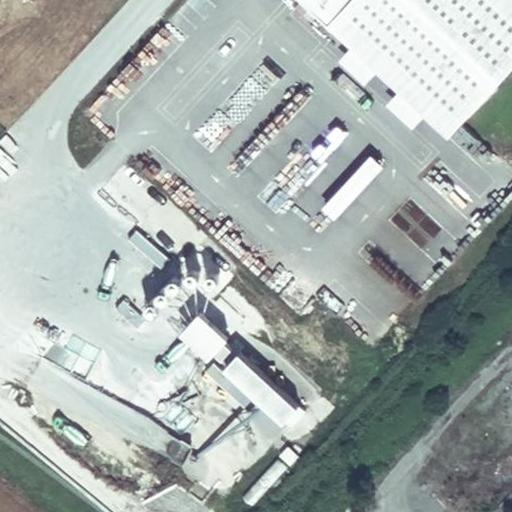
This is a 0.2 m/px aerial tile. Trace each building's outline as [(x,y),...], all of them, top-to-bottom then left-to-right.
[(511,0),(299,0),(447,136),(511,66),(511,0)] [(342,63),(364,82),(374,70),(353,51),(342,63)] [(448,143),(506,202),(511,196),(511,172),(466,125),(448,143)] [(277,211),(287,198),(272,185),(262,198),(277,211)] [(233,249),(240,236),(218,224),(211,237),(233,249)] [(165,255),(132,225),(123,234),(157,264),(165,255)] [(184,286),(184,283),(183,279),(181,277),(177,276),(174,276),(171,278),(169,281),(169,284),(170,288),(172,290),(173,290),(176,291),(179,291),(182,289),(184,286)] [(174,297),(174,294),(173,290),(172,290),(170,288),(166,287),(163,287),(160,289),(159,292),(158,296),(159,299),(160,300),(161,301),(164,302),(168,302),(171,301),(174,297)] [(143,317),(119,294),(111,302),(135,325),(143,317)] [(162,308),(162,304),(161,301),(160,300),(159,299),(156,298),(152,298),(149,300),(147,303),(147,307),(148,310),(151,313),(154,314),(158,313),(161,311),(162,308)] [(218,325),(196,305),(177,326),(199,346),(201,343),(214,330),(218,325)] [(301,406),(235,346),(233,348),(214,330),(201,343),(286,422),(301,406)] [(259,404),(217,366),(211,373),(252,412),(259,404)] [(152,443),(181,462),(191,447),(163,428),(152,443)]
